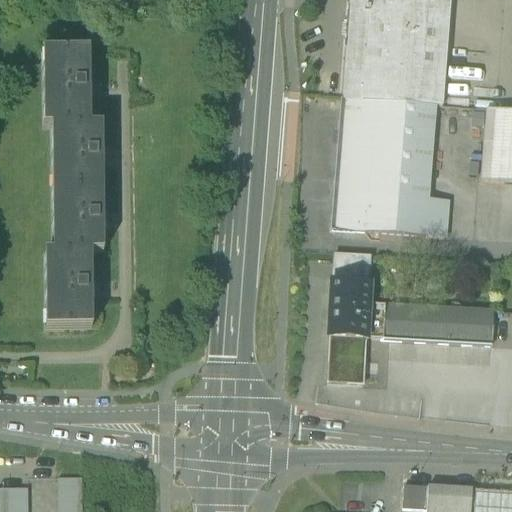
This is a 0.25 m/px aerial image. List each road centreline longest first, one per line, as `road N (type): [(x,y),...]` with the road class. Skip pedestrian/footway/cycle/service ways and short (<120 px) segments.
road 1 (secondary): [(260,0),(227,435)]
road 2 (tertiary): [(511,455),(227,435)]
road 3 (residential): [(227,435),(0,421)]
